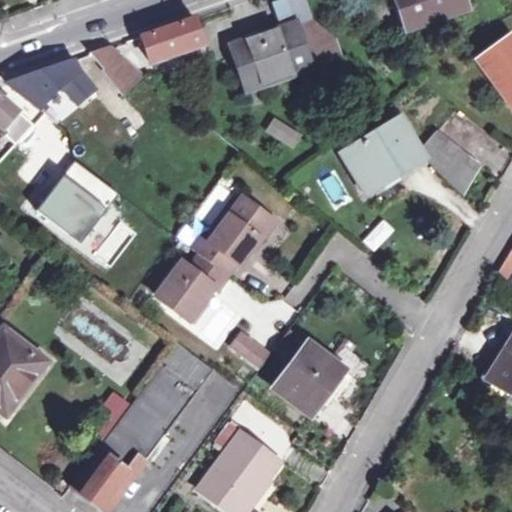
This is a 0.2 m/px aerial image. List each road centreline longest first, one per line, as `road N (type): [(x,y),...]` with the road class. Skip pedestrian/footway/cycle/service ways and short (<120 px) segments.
road 1 (residential): [(331,511),(511,204)]
road 2 (tertiary): [(0,57),(160,0)]
